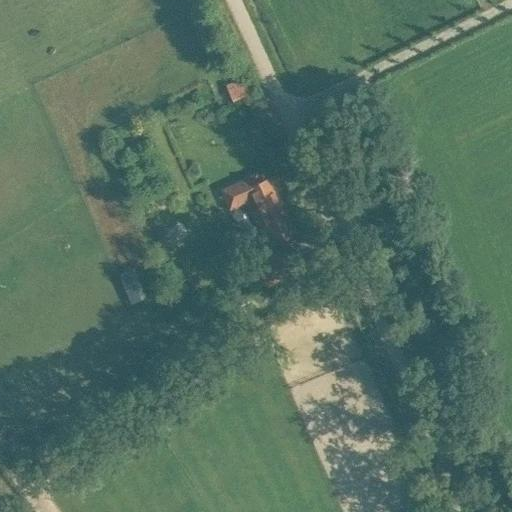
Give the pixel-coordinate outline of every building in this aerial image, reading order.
[(241,77),(226,83),(232,97),(247,90),(244,83),(241,77)] [(276,243),(275,241),(294,233),(274,191),(278,189),(273,176),(260,182),(256,173),(222,189),(230,207),(254,196),(268,226),(261,229),(269,246),(276,243)] [(161,219),(174,228),(181,217),(167,209),(161,219)] [(162,234),(161,236),(161,239),(162,241),(164,243),(166,245),(169,246),(171,245),(174,244),(175,243),(177,241),(177,238),(177,236),(176,233),(175,231),(173,230),(171,229),(168,229),(166,230),(163,231),(162,234)] [(258,261),(268,284),(297,272),(287,249),(258,261)] [(263,291),(253,268),(243,272),(253,294),(263,291)] [(323,335),(330,350),(353,340),(346,324),(323,335)]
